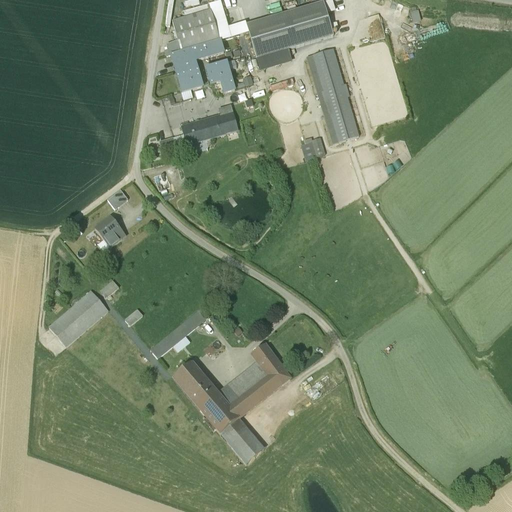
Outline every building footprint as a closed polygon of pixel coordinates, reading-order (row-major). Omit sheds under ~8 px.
[(323,5),(246,27),(256,61),(333,38),(323,5)] [(211,13),(172,24),(178,44),(168,46),(182,94),(207,87),(208,89),(211,88),(211,86),(220,83),(223,95),(234,91),(220,42),(219,42),(211,13)] [(333,52),(313,58),(323,94),(321,94),(325,106),(327,106),(339,145),(359,139),(347,100),(349,99),(346,87),(344,88),(333,52)] [(237,134),(230,109),(222,111),(223,113),(219,114),(220,118),(178,131),(180,139),(183,138),(186,148),(204,143),(204,144),(237,134)] [(187,151),(186,148),(183,138),(180,139),(160,145),(164,158),(187,151)] [(129,203),(121,193),(108,203),(115,213),(129,203)] [(125,239),(110,220),(95,232),(104,243),(110,251),(125,239)] [(110,251),(104,243),(98,248),(104,256),(110,251)] [(119,291),(114,284),(101,294),(107,301),(119,291)] [(91,294),(49,331),(67,351),(109,315),(91,294)] [(138,313),(125,323),(131,330),(143,319),(138,313)] [(209,319),(204,313),(151,353),(158,362),(173,349),(178,355),(190,345),(185,339),(209,319)] [(218,398),(200,413),(246,467),(264,453),(238,422),(290,382),(265,349),(264,348),(251,357),(258,367),(228,389),(218,398)] [(218,398),(191,366),(173,381),(200,413),(218,398)]
